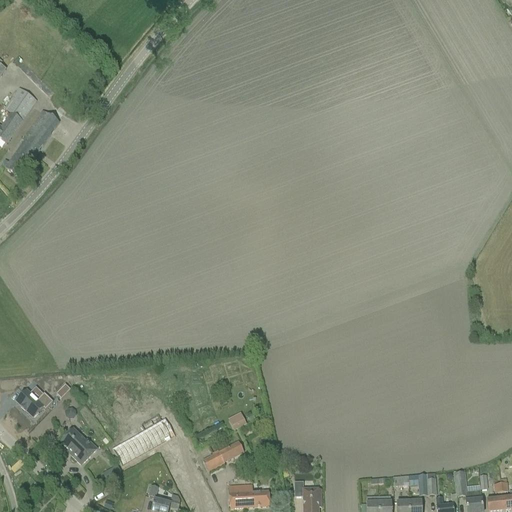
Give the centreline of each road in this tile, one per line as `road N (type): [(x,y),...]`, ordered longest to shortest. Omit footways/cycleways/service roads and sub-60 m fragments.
road 1 (unclassified): [(0,238),(188,0)]
road 2 (residential): [(202,511),(184,470),(113,382)]
